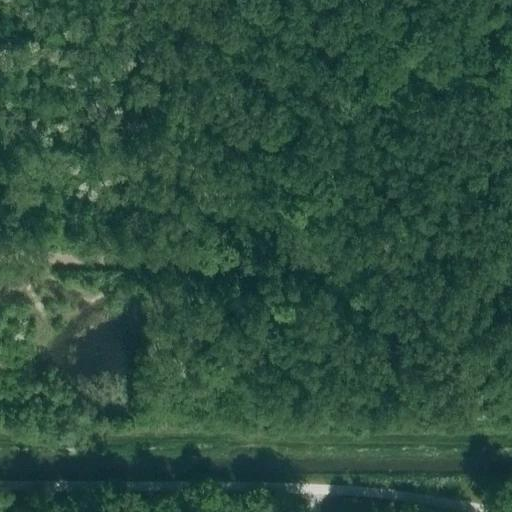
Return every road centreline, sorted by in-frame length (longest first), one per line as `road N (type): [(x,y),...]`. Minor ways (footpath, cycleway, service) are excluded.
road 1 (track): [(0,256),(296,260),(511,220)]
road 2 (track): [(0,438),(511,440)]
